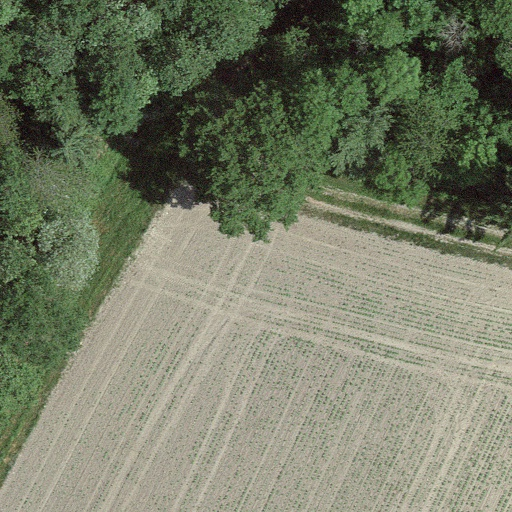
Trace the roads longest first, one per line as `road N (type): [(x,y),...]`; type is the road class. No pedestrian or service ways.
road 1 (track): [(511,238),(265,189),(170,152),(301,0)]
road 2 (track): [(170,152),(0,461)]
